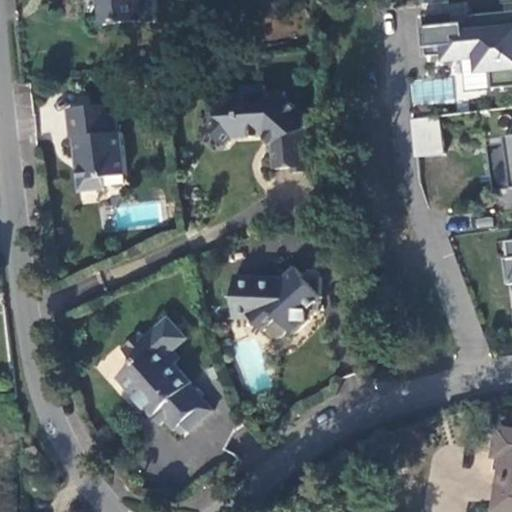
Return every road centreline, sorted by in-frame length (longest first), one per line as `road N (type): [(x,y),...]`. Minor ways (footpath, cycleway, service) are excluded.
road 1 (unclassified): [(0,42),(33,337),(51,408),(115,511)]
road 2 (residential): [(226,511),(335,429),(511,377)]
